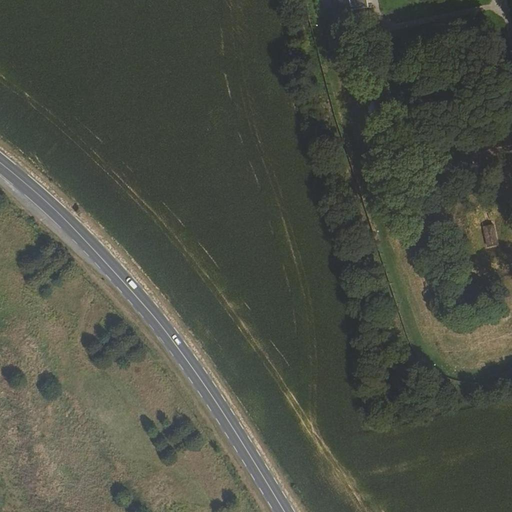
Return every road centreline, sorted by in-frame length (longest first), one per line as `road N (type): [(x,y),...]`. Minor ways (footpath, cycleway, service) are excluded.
road 1 (track): [(301,0),(355,214),(402,349),(422,375),(455,389),(511,386)]
road 2 (secondary): [(284,511),(158,322),(84,239),(0,164)]
